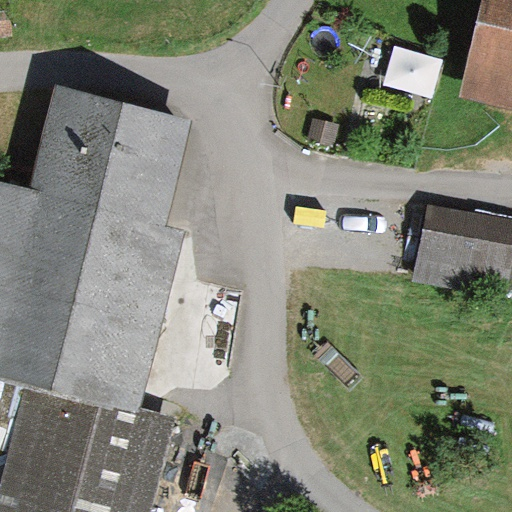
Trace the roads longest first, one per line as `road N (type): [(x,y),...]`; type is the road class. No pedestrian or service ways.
road 1 (residential): [(230,75),(241,222),(274,400),(359,511)]
road 2 (residential): [(0,71),(138,64),(230,75)]
